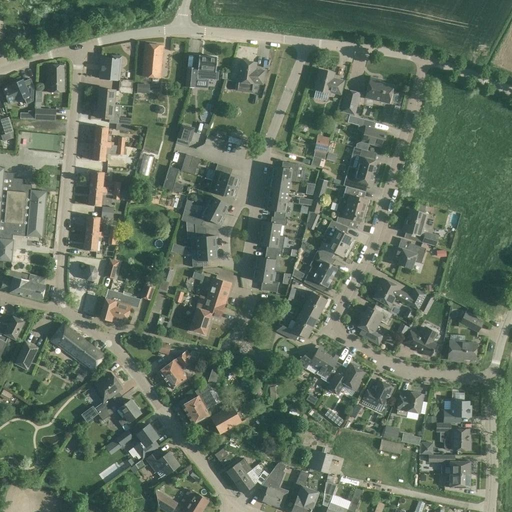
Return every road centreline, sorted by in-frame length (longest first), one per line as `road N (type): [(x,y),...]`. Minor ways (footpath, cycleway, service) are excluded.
road 1 (residential): [(496,380),(425,376),(329,331),(385,203),(423,60)]
road 2 (residential): [(59,306),(78,47)]
road 3 (residential): [(230,507),(103,335)]
road 4 (residential): [(259,185),(246,274),(223,267),(244,182)]
road 5 (residential): [(306,41),(259,185)]
road 6 (residential): [(235,358),(117,327),(103,335)]
road 7 (unclassified): [(492,511),(496,380)]
road 8 (unclassified): [(306,41),(181,29)]
